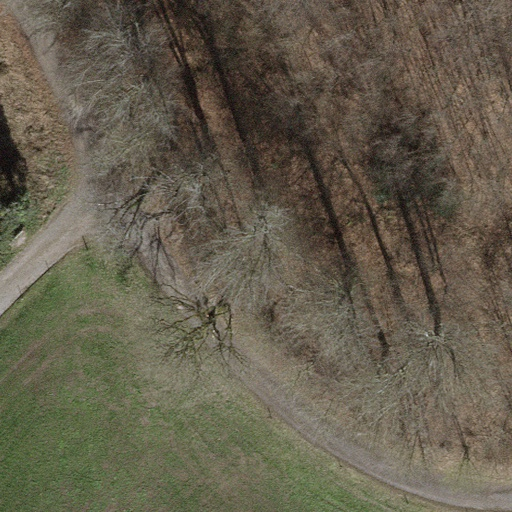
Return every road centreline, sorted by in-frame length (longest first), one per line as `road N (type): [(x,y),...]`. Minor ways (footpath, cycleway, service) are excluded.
road 1 (track): [(2,0),(96,205),(338,450),(511,494)]
road 2 (track): [(96,205),(0,306)]
